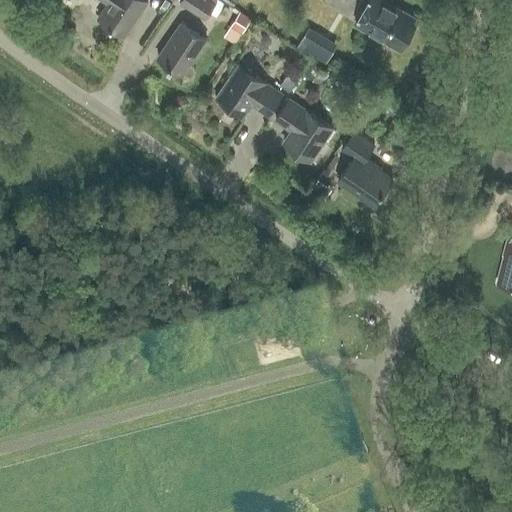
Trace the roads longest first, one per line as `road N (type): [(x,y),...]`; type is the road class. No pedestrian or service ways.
road 1 (unclassified): [(405,318),(0,37)]
road 2 (unclassified): [(405,318),(456,109)]
road 3 (unclassified): [(414,511),(378,427),(383,372),(405,318)]
road 4 (unclassified): [(511,393),(405,318)]
